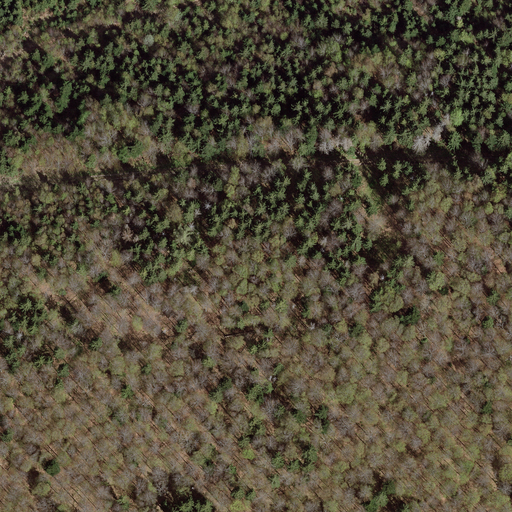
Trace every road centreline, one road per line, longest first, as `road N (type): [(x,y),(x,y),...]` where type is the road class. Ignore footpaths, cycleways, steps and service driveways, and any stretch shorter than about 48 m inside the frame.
road 1 (track): [(511,158),(153,170),(0,186)]
road 2 (track): [(140,171),(347,247),(511,280)]
road 3 (track): [(0,64),(205,0)]
